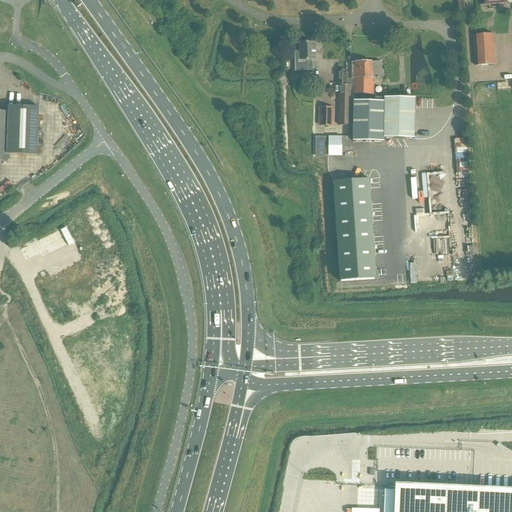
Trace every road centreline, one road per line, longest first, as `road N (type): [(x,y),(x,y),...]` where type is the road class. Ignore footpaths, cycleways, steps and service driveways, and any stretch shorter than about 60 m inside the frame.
road 1 (primary): [(60,0),(170,176),(202,245),(214,308),(211,370)]
road 2 (unclassified): [(157,511),(190,366),(188,302),(164,231),(106,140)]
road 3 (primary): [(248,315),(237,244),(207,171),(88,0)]
road 4 (secondary): [(242,385),(511,370)]
road 5 (secondary): [(511,346),(292,359)]
road 6 (primary): [(211,370),(176,511)]
road 7 (unclassified): [(106,140),(55,64),(15,41)]
road 8 (unclassified): [(106,140),(0,223)]
road 9 (primary): [(210,511),(242,385)]
